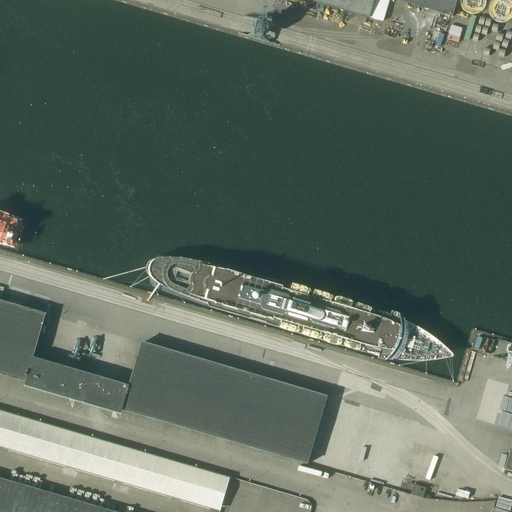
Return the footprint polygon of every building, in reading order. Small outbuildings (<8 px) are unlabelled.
[(302,0),(368,19),(369,18),(373,0),(302,0)] [(373,0),(369,18),(382,22),(388,0),(373,0)] [(457,0),(395,0),(452,17),(457,0)] [(471,44),(474,33),(457,28),(454,40),(471,44)] [(0,301),(0,375),(23,382),(26,383),(24,387),(82,404),(90,375),(32,358),(44,315),(0,301)] [(90,375),(82,404),(121,415),(122,411),(189,430),(224,441),(307,465),(326,397),(141,343),(129,387),(90,375)] [(37,422),(0,411),(0,448),(27,456),(37,422)] [(219,511),(229,478),(37,422),(27,456),(217,511),(219,511)] [(498,437),(494,449),(506,453),(510,440),(498,437)] [(111,511),(0,479),(0,511),(111,511)] [(413,485),(410,495),(422,499),(425,488),(413,485)]
